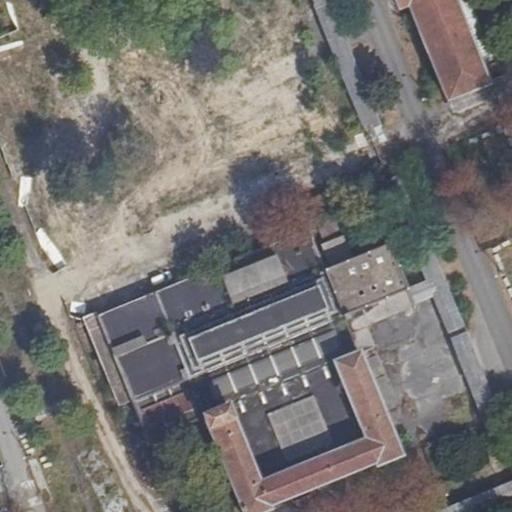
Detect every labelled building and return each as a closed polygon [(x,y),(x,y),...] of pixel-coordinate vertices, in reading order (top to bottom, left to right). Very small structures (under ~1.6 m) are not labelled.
[(289,12),(313,3),(311,0),(219,0),(244,67),(301,46),(289,12)] [(394,0),(398,8),(408,5),(446,104),(488,87),(453,0),(394,0)] [(495,73),(465,0),(453,0),(488,87),(499,82),(495,73)] [(0,47),(0,104),(19,160),(78,140),(43,33),(0,47)] [(58,244),(345,153),(330,105),(210,143),(177,41),(116,60),(153,175),(47,208),(58,244)] [(488,87),(446,104),(451,120),(511,94),(511,76),(499,82),(488,87)] [(508,485),(511,494),(511,446),(399,174),(383,180),(424,280),(431,296),(504,476),(508,485)] [(323,192),(305,199),(322,240),(339,233),(323,192)] [(388,243),(350,258),(323,268),(315,248),(308,231),(96,317),(123,384),(130,403),(188,379),(194,393),(202,414),(242,511),(263,511),(269,510),(267,504),(375,460),(379,466),(401,457),(383,412),(343,316),(356,310),(379,301),(408,289),(407,287),(388,243)] [(323,268),(350,258),(339,233),(322,240),(318,242),(320,247),(315,248),(323,268)] [(103,256),(98,242),(65,254),(70,268),(103,256)] [(424,280),(407,287),(408,289),(379,301),(386,317),(414,306),(431,296),(424,280)] [(379,301),(356,310),(363,327),(366,325),(386,317),(379,301)] [(429,308),(417,313),(429,341),(441,336),(429,308)] [(363,327),(356,310),(343,316),(383,412),(397,406),(366,325),(363,327)] [(123,384),(96,317),(94,311),(76,318),(106,390),(123,384)] [(130,403),(135,415),(194,393),(188,379),(130,403)] [(145,438),(202,414),(194,393),(135,415),(145,438)] [(470,511),(511,495),(511,494),(508,485),(440,511),(470,511)]
